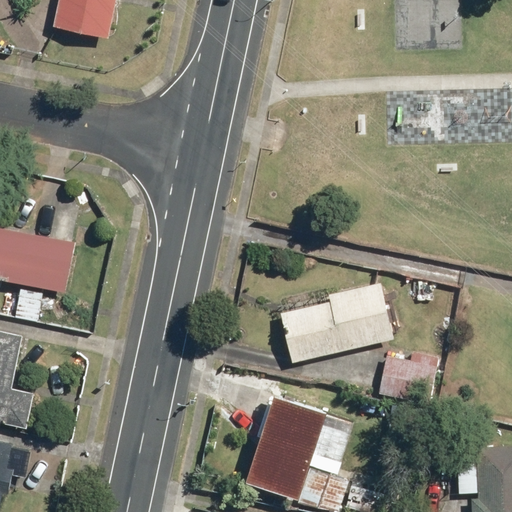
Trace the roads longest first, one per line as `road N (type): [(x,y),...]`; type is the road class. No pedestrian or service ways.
road 1 (tertiary): [(207,154),(130,511)]
road 2 (residential): [(0,108),(207,154)]
road 3 (tertiary): [(237,0),(207,154)]
